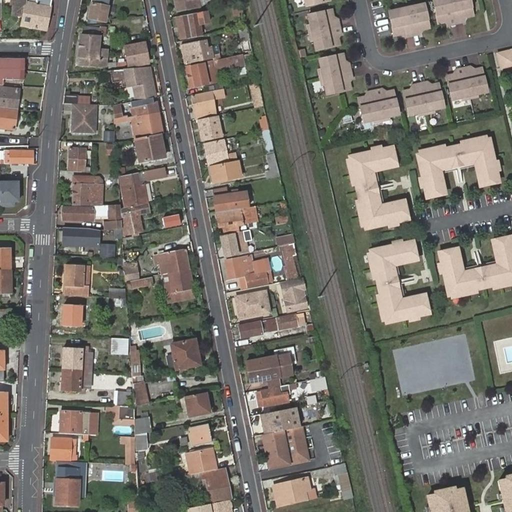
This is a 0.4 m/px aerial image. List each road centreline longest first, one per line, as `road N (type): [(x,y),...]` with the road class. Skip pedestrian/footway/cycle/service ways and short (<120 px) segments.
road 1 (residential): [(255,511),(155,0)]
road 2 (tertiary): [(43,226),(31,460)]
road 3 (residential): [(511,37),(390,66),(378,63),(371,48),(361,0)]
road 4 (tertiary): [(60,51),(43,226)]
